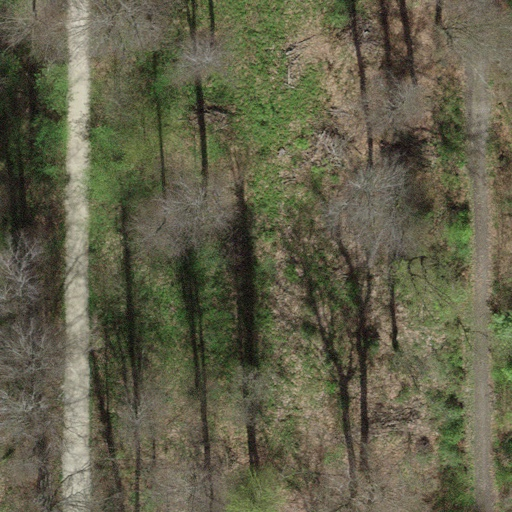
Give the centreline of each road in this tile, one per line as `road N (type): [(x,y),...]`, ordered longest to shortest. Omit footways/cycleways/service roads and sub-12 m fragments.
road 1 (track): [(75,511),(78,0)]
road 2 (track): [(488,0),(487,511)]
